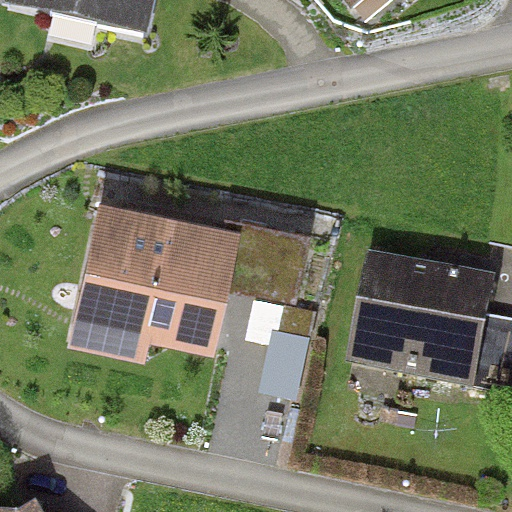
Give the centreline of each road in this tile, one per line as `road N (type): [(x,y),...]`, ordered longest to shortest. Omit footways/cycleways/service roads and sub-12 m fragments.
road 1 (residential): [(511,53),(112,123),(0,174)]
road 2 (residential): [(0,413),(44,438),(397,511)]
